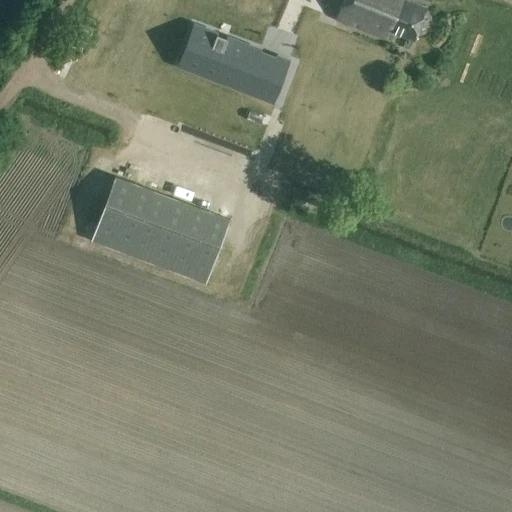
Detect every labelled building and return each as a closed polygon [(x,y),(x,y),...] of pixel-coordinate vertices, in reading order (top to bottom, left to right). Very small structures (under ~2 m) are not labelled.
[(111,0),(100,22),(123,34),(140,0),(111,0)] [(176,0),(192,10),(198,0),(176,0)] [(413,38),(426,6),(412,0),(341,0),(336,14),(387,35),(390,28),(413,38)] [(195,18),(178,63),(276,100),(293,55),(195,18)] [(89,50),(117,62),(123,48),(96,35),(89,50)] [(148,40),(128,98),(149,105),(169,48),(148,40)] [(320,67),(313,86),(378,111),(386,92),(320,67)] [(305,104),(301,115),(336,128),(340,117),(305,104)] [(92,240),(206,283),(230,219),(116,176),(92,240)]
